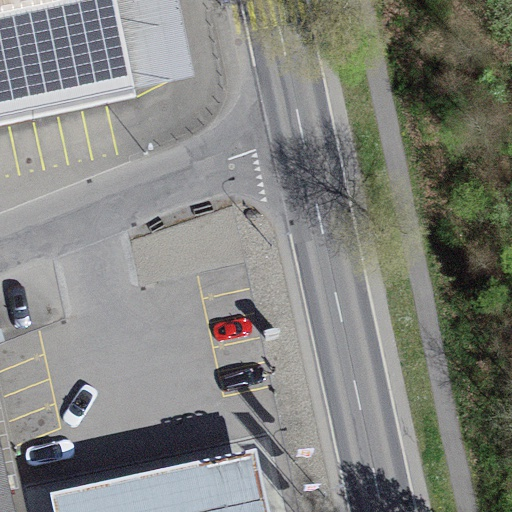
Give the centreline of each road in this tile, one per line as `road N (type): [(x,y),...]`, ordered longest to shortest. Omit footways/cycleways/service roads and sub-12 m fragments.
road 1 (secondary): [(298,115),(373,511)]
road 2 (residential): [(298,115),(0,234)]
